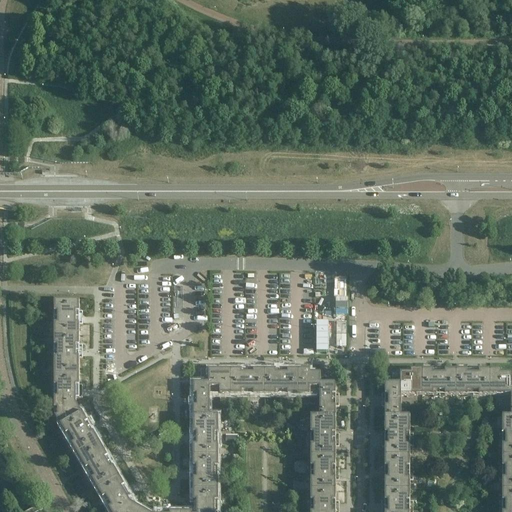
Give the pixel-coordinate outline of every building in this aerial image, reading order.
[(83,326),(83,313),(79,313),(80,302),(54,302),(54,336),(79,336),(79,326),(83,326)] [(83,360),(83,347),(79,347),(79,336),(54,336),(54,376),(79,376),(79,360),(83,360)] [(265,397),(265,371),(254,371),(254,368),(241,368),(241,371),(231,371),(231,397),(265,397)] [(298,397),(298,371),(288,371),(288,368),(275,368),(275,371),(265,371),(265,397),(298,397)] [(456,396),(456,371),(446,371),(446,368),(432,368),(432,371),(422,371),(422,396),(456,396)] [(490,396),(490,371),(480,371),(480,368),(467,368),(467,371),(456,371),(456,396),(490,396)] [(231,397),(231,371),(201,371),(201,385),(210,385),(210,397),(231,397)] [(336,395),(336,385),(329,385),(329,375),(310,375),(310,371),(298,371),(298,397),(319,396),(320,419),(336,419),(336,409),(339,409),(339,395),(336,395)] [(422,396),(422,371),(411,371),(411,375),(392,375),(392,385),(401,385),(401,396),(422,396)] [(511,374),(501,375),(501,371),(490,371),(490,396),(511,396),(511,419),(511,418),(511,374)] [(76,405),(76,400),(83,400),(83,387),(79,387),(79,376),(54,376),(54,410),(58,410),(58,416),(58,417),(55,418),(61,428),(83,416),(76,405)] [(210,419),(210,397),(210,385),(201,385),(193,385),(193,395),(190,395),(190,409),(193,409),(193,419),(210,419)] [(401,418),(401,396),(401,385),(392,385),(385,385),(385,395),(382,396),(382,409),(385,409),(385,418),(401,418)] [(100,445),(94,436),(97,434),(90,423),(88,424),(83,416),(61,428),(66,437),(63,439),(66,444),(70,450),(72,448),(78,458),(100,445)] [(413,448),(413,435),(410,435),(410,434),(410,418),(401,418),(385,418),(385,434),(385,435),(382,436),(382,449),(385,449),(385,459),(410,459),(410,448),(413,448)] [(511,418),(511,419),(502,419),(502,433),(502,435),(499,435),(499,449),(502,449),(502,459),(511,458),(511,418)] [(222,449),(222,436),(219,436),(219,434),(219,419),(210,419),(193,419),(193,434),(193,436),(190,436),(190,449),(193,449),(193,459),(219,459),(219,449),(222,449)] [(339,449),(339,435),(336,435),(336,434),(336,419),(320,419),(311,419),(311,434),(311,435),(308,435),(308,449),(311,449),(311,459),(336,459),(336,449),(339,449)] [(117,469),(110,457),(108,459),(100,445),(78,458),(86,472),(83,473),(90,485),(92,483),(97,492),(119,479),(114,470),(117,469)] [(511,458),(502,459),(502,469),(499,469),(499,482),(502,482),(502,493),(511,492),(511,458)] [(222,482),(222,476),(222,469),(219,469),(219,459),(193,459),(193,469),(190,469),(190,482),(193,482),(193,493),(219,493),(219,482),(222,482)] [(339,482),(339,469),(336,469),(336,459),(311,459),(311,469),(308,469),(308,482),(311,482),(311,493),(336,493),(336,482),(339,482)] [(413,482),(413,476),(413,469),(410,469),(410,459),(385,459),(385,469),(382,469),(382,482),(385,482),(385,493),(410,493),(410,482),(413,482)] [(141,511),(142,511),(131,505),(128,501),(134,498),(127,487),(124,488),(119,479),(97,492),(103,501),(100,502),(105,511),(141,511)] [(511,511),(511,492),(502,493),(502,503),(499,503),(499,511),(511,511)] [(221,511),(222,503),(219,503),(219,493),(193,493),(193,504),(197,504),(196,511),(221,511)] [(339,511),(339,503),(336,503),(336,493),(311,493),(311,503),(308,503),(307,511),(339,511)] [(413,511),(413,503),(410,503),(410,493),(385,493),(385,503),(382,503),(381,511),(413,511)]
